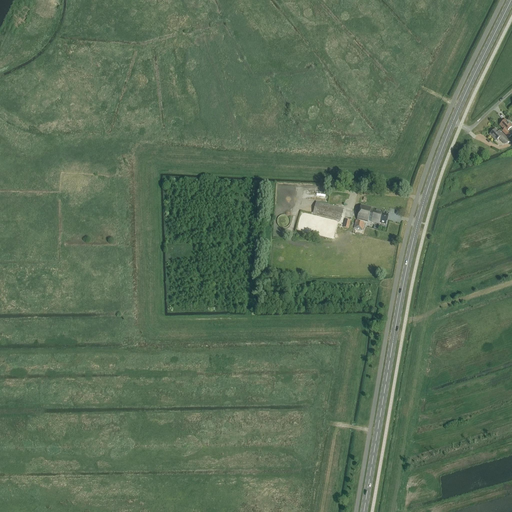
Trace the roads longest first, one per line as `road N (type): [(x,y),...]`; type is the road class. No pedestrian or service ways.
road 1 (primary): [(364,511),(404,273),(453,121)]
road 2 (primary): [(453,121),(510,0)]
road 3 (track): [(395,322),(511,283)]
